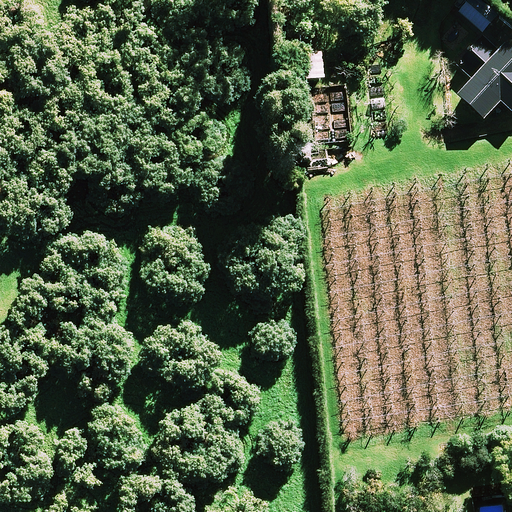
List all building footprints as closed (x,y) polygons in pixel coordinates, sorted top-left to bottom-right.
[(495,24),(468,0),(466,0),(456,11),(483,36),(495,24)] [(388,63),(401,47),(386,35),(373,50),(388,63)] [(511,58),(505,52),(500,56),(484,41),(459,69),(476,85),(459,103),(485,126),(502,108),(511,117),(511,58)] [(323,55),(308,57),(311,83),(327,81),(323,55)] [(498,497),(498,485),(472,486),(472,498),(498,497)]
